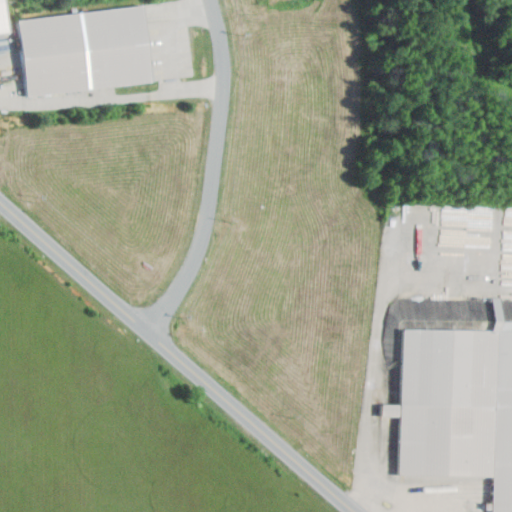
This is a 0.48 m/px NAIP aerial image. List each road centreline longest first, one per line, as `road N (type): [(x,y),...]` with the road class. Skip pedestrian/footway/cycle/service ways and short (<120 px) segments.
road 1 (residential): [(0,199),(355,511)]
road 2 (residential): [(209,0),(224,88),(211,200),(181,284),(148,330)]
